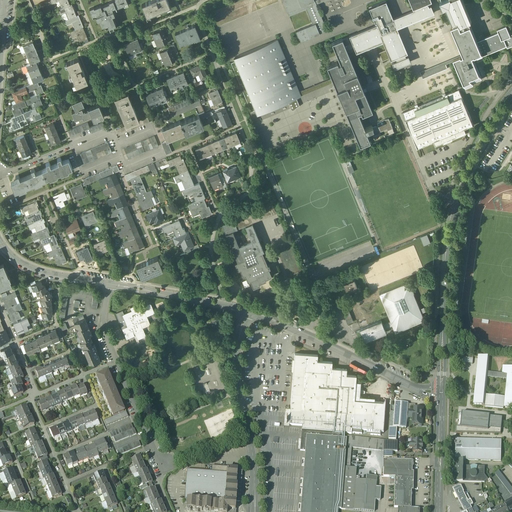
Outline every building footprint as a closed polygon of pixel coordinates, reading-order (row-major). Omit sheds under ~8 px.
[(52,0),(54,3),(59,1),(62,8),(70,5),(67,0),(52,0)] [(113,0),(109,2),(109,3),(113,11),(117,10),(116,8),(124,5),(124,6),(128,5),(126,0),(113,0)] [(167,0),(152,0),(141,5),(146,16),(146,17),(147,19),(151,17),(150,15),(156,12),(157,14),(161,13),(160,11),(167,8),(167,10),(172,8),(171,6),(170,6),(167,0)] [(314,0),(282,0),(287,12),(288,12),(314,1),(314,0)] [(431,1),(430,0),(408,0),(413,9),(426,3),(431,1)] [(445,0),(440,2),(443,10),(446,8),(453,24),(453,23),(446,8),(454,5),(455,10),(465,6),(462,0),(445,0)] [(314,1),(288,12),(289,16),(306,8),(313,24),(315,23),(319,34),(327,31),(316,4),(314,1)] [(393,18),(386,1),(369,8),(375,23),(376,23),(377,24),(381,34),(396,28),(393,18)] [(109,3),(101,7),(100,6),(94,8),(94,7),(89,9),(93,18),(96,17),(97,21),(99,20),(102,26),(105,25),(106,28),(109,27),(110,30),(114,29),(113,26),(116,25),(112,16),(115,15),(113,11),(109,3)] [(413,10),(393,18),(396,28),(433,13),(430,5),(428,6),(427,4),(426,3),(413,9),(413,10)] [(62,8),(59,10),(60,14),(65,12),(68,19),(76,16),(72,4),(62,8)] [(465,6),(455,10),(454,5),(446,8),(453,23),(453,24),(454,26),(459,24),(460,27),(462,26),(469,23),(472,22),(465,6)] [(68,19),(65,21),(67,25),(72,23),(75,30),(83,27),(78,15),(76,16),(68,19)] [(313,24),(296,31),(300,42),(320,34),(319,34),(315,23),(313,24)] [(469,23),(462,26),(460,27),(459,24),(454,26),(452,27),(463,54),(464,56),(454,60),(455,61),(466,88),(473,85),(472,83),(475,82),(482,79),(474,60),(473,59),(485,54),(485,55),(507,46),(504,39),(502,40),(501,39),(499,32),(485,38),(483,39),(480,40),(477,41),(471,26),(469,23)] [(363,30),(350,35),(350,36),(355,49),(356,52),(370,46),(383,41),(380,35),(381,34),(377,24),(363,30)] [(195,25),(175,33),(180,45),(193,40),(194,41),(200,38),(195,25)] [(506,26),(497,30),(499,32),(501,39),(502,40),(504,39),(511,37),(510,36),(506,26)] [(75,30),(70,33),(72,37),(77,35),(79,42),(87,39),(83,27),(75,30)] [(381,34),(380,35),(383,41),(386,50),(379,53),(382,61),(390,58),(390,60),(395,58),(396,61),(406,57),(404,54),(407,53),(396,28),(381,34)] [(162,29),(152,34),(154,40),(165,36),(162,29)] [(165,36),(154,40),(157,47),(167,42),(165,36)] [(350,36),(342,39),(348,52),(355,49),(350,36)] [(137,39),(125,44),(129,56),(141,50),(137,39)] [(342,39),(332,43),(336,51),(328,54),(330,58),(337,55),(341,63),(338,64),(337,62),(327,66),(360,145),(370,141),(368,137),(366,132),(373,129),(372,128),(372,126),(364,129),(358,113),(361,112),(362,115),(372,110),(348,52),(342,39)] [(264,45),(235,57),(236,61),(257,110),(258,114),(288,101),(296,98),(280,59),(277,53),(281,51),(277,40),(264,45)] [(33,42),(23,46),(26,52),(35,48),(33,42)] [(35,48),(26,52),(28,58),(38,54),(35,48)] [(170,48),(159,52),(162,59),(172,54),(170,48)] [(38,54),(28,58),(30,64),(36,62),(40,60),(38,54)] [(172,54),(162,59),(165,65),(175,61),(172,54)] [(463,54),(420,72),(421,74),(446,64),(448,64),(448,63),(450,63),(450,62),(450,63),(452,62),(452,61),(452,62),(454,61),(454,60),(464,56),(463,54)] [(485,54),(473,59),(474,60),(476,59),(478,63),(484,60),(483,56),(485,55),(485,54)] [(406,57),(396,61),(393,62),(392,63),(394,68),(410,62),(408,56),(406,56),(406,57)] [(82,68),(78,58),(66,63),(76,87),(88,82),(84,72),(82,68)] [(257,110),(236,61),(231,63),(240,85),(241,84),(244,90),(242,91),(251,112),(257,110)] [(30,64),(26,66),(29,72),(38,68),(36,62),(30,64)] [(202,64),(190,69),(193,77),(199,74),(201,80),(207,77),(202,64)] [(446,64),(421,74),(423,79),(448,68),(446,64)] [(38,68),(29,72),(31,77),(41,73),(38,68)] [(183,72),(178,75),(182,85),(188,83),(183,72)] [(41,73),(31,77),(34,83),(37,82),(43,79),(41,73)] [(182,85),(178,75),(172,77),(177,88),(182,85)] [(177,88),(172,77),(167,79),(171,90),(177,88)] [(330,79),(298,92),(300,96),(332,83),(330,79)] [(34,83),(25,87),(28,93),(34,90),(37,95),(44,92),(41,85),(39,86),(37,82),(34,83)] [(25,87),(13,92),(15,96),(13,97),(16,104),(23,101),(21,95),(28,93),(25,87)] [(163,88),(157,90),(161,101),(167,99),(163,88)] [(157,90),(151,93),(156,104),(161,101),(157,90)] [(217,90),(209,93),(214,105),(222,101),(217,90)] [(459,90),(403,113),(417,148),(433,142),(435,147),(466,134),(464,129),(474,125),(459,90)] [(115,98),(120,111),(133,106),(127,93),(115,98)] [(151,93),(146,95),(150,106),(156,104),(151,93)] [(36,95),(24,100),(27,106),(33,103),(36,108),(43,105),(40,98),(38,99),(36,95)] [(88,117),(85,110),(83,106),(84,106),(81,98),(72,102),(76,110),(72,112),(75,120),(83,117),(84,119),(88,117)] [(296,98),(288,101),(291,110),(292,110),(292,111),(293,111),(293,110),(299,106),(296,98)] [(16,104),(12,105),(14,109),(12,110),(15,117),(22,114),(20,109),(27,106),(24,100),(16,104)] [(99,104),(85,110),(88,117),(92,116),(94,120),(104,116),(99,104)] [(133,106),(120,111),(126,126),(139,120),(133,106)] [(173,106),(165,109),(167,115),(175,111),(173,106)] [(35,108),(23,113),(26,119),(32,116),(35,122),(42,119),(39,112),(37,112),(35,108)] [(232,124),(225,109),(213,114),(215,118),(214,118),(215,120),(219,119),(223,128),(232,124)] [(204,112),(198,114),(198,115),(199,115),(201,120),(206,117),(204,112)] [(15,117),(11,118),(13,122),(11,123),(14,130),(21,127),(19,122),(26,119),(23,113),(22,114),(15,117)] [(198,115),(181,123),(185,133),(186,135),(204,127),(201,120),(199,115),(198,115)] [(126,126),(116,130),(119,135),(150,122),(147,117),(139,120),(126,126)] [(388,119),(377,123),(378,126),(380,131),(381,132),(387,129),(392,127),(388,119)] [(180,121),(162,128),(167,140),(185,133),(181,123),(180,121)] [(53,123),(45,126),(48,132),(56,129),(53,123)] [(373,129),(366,132),(368,137),(380,131),(378,126),(372,128),(373,129)] [(56,129),(48,132),(50,138),(58,135),(56,129)] [(240,142),(236,132),(230,135),(234,144),(240,142)] [(24,135),(16,139),(18,144),(26,141),(24,135)] [(58,135),(50,138),(53,144),(60,141),(58,135)] [(230,135),(224,137),(228,147),(234,144),(230,135)] [(224,137),(218,139),(223,149),(228,147),(224,137)] [(218,139),(213,142),(217,152),(223,149),(218,139)] [(26,141),(18,144),(21,150),(28,147),(26,141)] [(172,152),(167,141),(162,143),(166,155),(172,152)] [(213,142),(207,144),(211,154),(217,152),(213,142)] [(211,154),(207,144),(201,146),(205,156),(211,154)] [(205,156),(201,146),(195,149),(199,159),(205,156)] [(28,147),(21,150),(23,156),(31,153),(28,147)] [(132,151),(126,153),(128,158),(139,154),(137,149),(132,151)] [(188,170),(184,160),(182,160),(180,155),(168,160),(170,166),(175,164),(179,174),(188,170)] [(59,163),(55,165),(59,174),(72,168),(68,159),(62,162),(60,158),(57,159),(59,163)] [(45,179),(59,174),(55,165),(51,166),(49,162),(46,163),(48,168),(41,170),(45,179)] [(236,166),(228,170),(227,169),(223,170),(226,178),(227,181),(228,181),(240,176),(236,166)] [(33,174),(26,176),(30,186),(45,179),(41,170),(35,172),(34,168),(31,170),(33,174)] [(194,185),(188,170),(179,174),(174,176),(176,181),(181,179),(185,189),(194,185)] [(102,178),(99,179),(101,185),(105,183),(105,184),(107,183),(108,187),(111,186),(111,187),(117,184),(119,183),(116,177),(115,177),(113,173),(105,177),(102,178)] [(218,173),(209,176),(214,189),(223,186),(218,173)] [(30,186),(26,176),(20,179),(18,175),(16,176),(17,180),(11,183),(15,192),(30,186)] [(133,178),(130,179),(137,196),(146,192),(140,175),(138,176),(135,177),(133,178)] [(81,183),(70,188),(75,200),(86,196),(82,186),(81,184),(81,183)] [(205,198),(199,183),(194,185),(185,189),(182,190),(185,197),(186,196),(186,195),(193,192),(197,202),(204,199),(205,198)] [(117,184),(111,187),(111,186),(108,187),(103,190),(105,195),(110,194),(111,194),(113,198),(115,197),(122,194),(123,194),(121,187),(119,188),(117,184)] [(146,192),(137,196),(143,209),(154,205),(150,197),(153,196),(151,190),(146,192)] [(64,191),(53,196),(58,208),(64,206),(62,201),(67,199),(67,198),(65,194),(64,191)] [(122,194),(115,197),(113,198),(107,200),(110,206),(114,204),(115,204),(117,208),(119,207),(125,205),(128,204),(125,197),(123,198),(122,194)] [(197,202),(188,205),(192,215),(199,212),(202,218),(212,214),(209,206),(207,207),(204,199),(197,202)] [(37,201),(21,208),(23,213),(28,210),(30,214),(39,210),(37,205),(38,205),(37,201)] [(261,214),(248,219),(250,224),(252,223),(276,213),(272,204),(259,210),(261,214)] [(125,205),(119,207),(117,208),(110,211),(113,217),(118,215),(120,219),(122,218),(131,215),(128,208),(126,209),(125,205)] [(159,209),(146,214),(149,222),(157,219),(158,222),(164,220),(159,209)] [(39,210),(30,214),(25,216),(27,221),(32,219),(33,223),(43,219),(40,214),(42,213),(40,210),(39,210)] [(259,210),(247,215),(248,219),(261,214),(259,210)] [(93,211),(81,216),(85,225),(90,223),(90,224),(97,221),(93,211)] [(131,215),(122,218),(120,219),(115,221),(117,227),(121,225),(122,226),(123,225),(124,229),(127,229),(135,225),(131,215)] [(247,215),(234,220),(237,229),(245,226),(250,224),(248,219),(247,215)] [(43,219),(33,223),(28,225),(30,229),(35,227),(37,231),(46,227),(44,222),(45,221),(44,218),(43,219)] [(76,218),(64,223),(70,238),(75,236),(73,231),(80,228),(76,218)] [(183,229),(179,220),(162,227),(164,233),(165,235),(166,235),(166,233),(173,230),(176,237),(186,233),(184,229),(183,229)] [(234,220),(222,225),(226,234),(233,231),(237,229),(234,220)] [(264,251),(252,223),(250,224),(245,226),(251,240),(239,246),(233,231),(226,234),(237,262),(238,262),(244,259),(241,252),(248,250),(253,248),(254,248),(257,254),(263,251),(264,251)] [(135,225),(127,229),(124,229),(119,232),(121,237),(126,236),(127,236),(129,240),(131,239),(139,236),(135,225)] [(46,227),(37,231),(32,233),(33,238),(39,236),(40,240),(41,239),(50,236),(47,230),(49,230),(47,227),(46,227)] [(188,237),(186,233),(176,237),(173,238),(176,245),(177,244),(177,243),(182,241),(183,244),(182,244),(185,250),(190,248),(193,246),(190,237),(188,237)] [(50,236),(41,239),(43,245),(50,242),(53,249),(59,246),(54,234),(50,236)] [(424,245),(431,242),(427,234),(421,237),(424,245)] [(139,236),(131,239),(129,240),(123,242),(126,248),(128,247),(130,252),(144,246),(139,236)] [(105,240),(93,244),(97,254),(102,251),(102,253),(109,250),(105,240)] [(53,249),(47,252),(49,256),(53,254),(58,264),(67,261),(61,246),(59,246),(53,249)] [(88,247),(76,252),(80,260),(83,259),(83,258),(86,257),(88,261),(93,259),(88,247)] [(257,254),(254,248),(253,248),(248,250),(241,252),(244,259),(238,262),(237,262),(235,263),(238,270),(240,269),(243,276),(245,275),(247,279),(248,282),(250,281),(257,278),(256,276),(263,273),(262,272),(269,269),(268,265),(265,259),(268,258),(265,250),(264,251),(263,251),(257,254)] [(158,256),(136,265),(141,277),(163,268),(158,256)] [(9,276),(3,264),(0,265),(0,289),(12,284),(10,280),(11,280),(9,276)] [(263,273),(256,276),(257,278),(250,281),(253,288),(260,285),(259,283),(266,280),(265,279),(271,276),(269,269),(262,272),(263,273)] [(41,280),(31,284),(33,290),(35,290),(45,285),(44,286),(43,284),(42,284),(41,280)] [(354,280),(343,284),(347,293),(358,289),(354,280)] [(409,282),(379,294),(390,321),(392,325),(395,333),(425,321),(409,282)] [(45,285),(35,290),(38,295),(40,294),(49,290),(48,290),(48,289),(47,289),(45,285)] [(49,290),(40,294),(42,300),(52,295),(52,294),(51,294),(49,290)] [(7,295),(2,297),(7,308),(20,303),(20,302),(17,303),(16,304),(13,298),(17,296),(15,291),(7,295)] [(42,300),(40,300),(42,306),(52,302),(50,298),(51,297),(51,296),(53,295),(52,295),(42,300)] [(42,306),(41,307),(43,312),(52,308),(51,304),(52,304),(51,302),(52,302),(42,306)] [(20,303),(7,308),(12,321),(13,321),(17,319),(21,318),(18,310),(22,309),(20,303)] [(150,303),(139,308),(137,304),(130,307),(131,311),(124,314),(123,311),(116,313),(122,328),(126,339),(134,336),(137,343),(140,342),(138,339),(146,336),(143,328),(150,324),(147,316),(154,313),(150,303)] [(347,307),(341,310),(347,324),(353,321),(347,307)] [(43,312),(41,313),(43,319),(53,315),(51,310),(52,310),(51,308),(52,308),(43,312)] [(18,322),(14,323),(17,331),(18,334),(27,330),(25,325),(29,323),(27,318),(18,322)] [(79,320),(74,322),(78,331),(88,326),(87,324),(88,324),(85,318),(84,318),(79,320)] [(381,320),(360,329),(365,341),(386,333),(384,328),(382,324),(381,320)] [(78,331),(77,331),(79,336),(91,331),(88,326),(78,331)] [(0,331),(0,343),(9,340),(5,329),(0,331)] [(60,339),(56,330),(49,332),(53,342),(60,339)] [(91,331),(79,336),(82,342),(91,338),(90,335),(91,333),(91,331)] [(49,332),(43,335),(47,344),(53,342),(49,332)] [(43,335),(36,338),(37,339),(40,347),(47,344),(43,335)] [(82,342),(80,343),(82,348),(84,347),(92,344),(90,341),(92,340),(91,338),(82,342)] [(37,339),(30,341),(34,351),(41,348),(40,347),(37,339)] [(30,341),(24,344),(28,353),(34,351),(30,341)] [(92,344),(84,347),(86,350),(85,351),(89,362),(90,361),(92,364),(100,361),(99,358),(99,357),(96,349),(96,348),(94,343),(92,344)] [(10,346),(1,350),(3,356),(4,356),(13,353),(10,346)] [(13,353),(4,356),(7,362),(16,358),(14,352),(13,353)] [(289,426),(302,427),(302,431),(340,433),(347,434),(352,434),(352,430),(362,431),(366,431),(372,432),(381,433),(384,433),(386,402),(374,401),(359,400),(361,382),(356,382),(356,376),(346,375),(346,369),(332,368),(332,362),(317,361),(317,355),(307,354),(294,353),(289,426)] [(71,365),(67,356),(60,359),(64,368),(71,365)] [(474,396),(473,404),(484,406),(485,395),(490,357),(479,356),(475,393),(474,396)] [(16,358),(7,362),(9,369),(18,365),(19,365),(16,358)] [(60,359),(54,361),(58,371),(64,368),(60,359)] [(58,371),(54,361),(47,364),(48,365),(51,373),(58,371)] [(9,369),(11,376),(21,372),(18,365),(9,369)] [(48,365),(41,368),(45,377),(52,374),(51,373),(48,365)] [(45,377),(41,368),(35,370),(39,380),(45,377)] [(21,372),(11,376),(14,382),(20,379),(23,378),(21,372)] [(113,386),(107,373),(96,378),(102,391),(113,386)] [(14,382),(11,383),(13,390),(20,387),(23,386),(20,379),(14,382)] [(83,385),(77,388),(80,396),(81,397),(87,395),(83,385)] [(76,386),(70,389),(74,398),(80,396),(77,388),(76,386)] [(113,386),(102,391),(108,404),(118,399),(113,386)] [(13,390),(11,391),(14,397),(23,393),(20,387),(13,390)] [(70,389),(63,392),(67,401),(74,398),(70,389)] [(63,392),(57,394),(57,395),(61,404),(67,401),(63,392)] [(57,395),(51,398),(55,407),(61,404),(57,395)] [(505,397),(486,395),(485,395),(484,405),(485,405),(485,407),(504,409),(504,407),(505,398),(505,397)] [(51,398),(45,400),(49,410),(55,407),(51,398)] [(118,399),(108,404),(113,417),(124,412),(118,399)] [(49,410),(45,400),(38,403),(42,412),(49,410)] [(408,403),(395,402),(394,412),(393,427),(395,427),(406,428),(407,416),(408,411),(408,403)] [(26,407),(15,411),(17,416),(29,412),(26,407)] [(423,409),(418,409),(415,409),(415,412),(409,411),(408,411),(407,416),(409,416),(409,417),(413,417),(413,420),(416,420),(415,424),(422,424),(423,419),(422,419),(422,413),(423,413),(423,409)] [(94,411),(88,414),(92,424),(98,421),(94,411)] [(29,412),(17,416),(19,421),(30,416),(29,412)] [(113,417),(112,417),(114,423),(128,417),(126,412),(113,417)] [(461,428),(488,431),(490,417),(490,416),(462,413),(462,415),(461,426),(461,427),(461,428)] [(88,414),(81,417),(85,425),(85,426),(92,424),(88,414)] [(30,416),(19,421),(23,429),(34,424),(31,416),(30,416)] [(81,416),(75,419),(79,428),(85,425),(81,417),(81,416)] [(488,431),(461,428),(461,427),(456,427),(456,433),(488,434),(501,434),(503,418),(490,417),(488,431)] [(79,428),(75,419),(68,421),(69,422),(72,431),(79,428)] [(69,422),(62,425),(66,434),(73,431),(72,431),(69,422)] [(62,425),(56,427),(60,437),(66,434),(62,425)] [(56,427),(49,430),(53,440),(60,437),(56,427)] [(35,430),(25,435),(28,441),(37,437),(35,430)] [(340,433),(302,431),(300,451),(305,451),(306,436),(339,439),(340,433)] [(339,439),(306,436),(305,451),(300,511),(337,511),(338,509),(341,510),(344,468),(346,447),(346,439),(339,439)] [(346,439),(346,447),(352,448),(384,451),(384,441),(347,436),(346,439)] [(37,437),(28,441),(30,448),(32,447),(40,444),(37,437)] [(107,448),(104,440),(98,442),(103,453),(108,450),(107,448)] [(422,441),(413,440),(413,444),(410,444),(410,449),(413,449),(413,452),(422,452),(422,448),(423,448),(423,445),(422,445),(422,441)] [(501,441),(456,440),(456,451),(456,460),(464,460),(501,461),(501,441)] [(389,441),(384,441),(384,451),(393,452),(397,452),(398,441),(394,441),(389,441)] [(98,442),(96,443),(96,445),(94,446),(95,447),(98,455),(103,453),(98,442)] [(40,444),(32,447),(35,453),(45,449),(42,443),(40,444)] [(95,447),(92,448),(92,446),(89,447),(93,458),(98,456),(98,455),(95,447)] [(89,447),(84,450),(88,459),(88,460),(93,458),(89,447)] [(83,448),(78,450),(83,461),(88,459),(84,450),(83,448)] [(45,449),(35,453),(38,460),(40,459),(47,456),(45,449)] [(83,461),(78,450),(73,452),(73,453),(78,463),(83,461)] [(73,453),(68,456),(72,465),(73,466),(78,464),(78,463),(73,453)] [(68,455),(63,457),(67,467),(72,465),(68,456),(68,455)] [(7,457),(0,460),(3,467),(12,463),(10,457),(7,457)] [(134,459),(131,461),(134,467),(143,463),(140,457),(134,459)] [(413,461),(384,460),(383,477),(395,477),(395,479),(394,508),(399,508),(412,508),(413,461)] [(456,460),(453,460),(452,482),(463,482),(464,466),(464,460),(456,460)] [(42,464),(38,466),(40,473),(50,469),(47,463),(47,462),(42,464)] [(143,463),(134,467),(136,474),(137,473),(146,470),(143,463)] [(211,472),(187,470),(185,500),(211,502),(225,503),(225,501),(228,468),(228,467),(212,466),(211,472)] [(485,467),(464,466),(463,482),(484,483),(488,480),(485,475),(485,467)] [(242,469),(228,468),(225,501),(236,502),(240,503),(241,490),(242,469)] [(376,488),(377,477),(366,476),(366,481),(359,481),(359,477),(356,477),(356,468),(350,468),(348,468),(345,510),(374,511),(375,500),(380,501),(381,488),(376,488)] [(12,469),(3,473),(6,480),(15,476),(12,469)] [(50,469),(40,473),(43,480),(44,479),(52,476),(50,469)] [(146,470),(137,473),(140,480),(150,476),(147,469),(146,470)] [(511,495),(511,494),(511,487),(499,471),(495,474),(511,495)] [(103,473),(93,477),(96,483),(105,479),(103,473)] [(52,476),(44,479),(47,486),(56,482),(53,475),(52,476)] [(15,476),(6,480),(9,487),(11,486),(18,483),(15,476)] [(152,482),(150,476),(140,480),(143,486),(146,485),(151,483),(152,482)] [(105,479),(96,483),(99,490),(100,489),(108,486),(105,479)] [(18,483),(11,486),(13,492),(23,488),(20,482),(18,483)] [(56,482),(47,486),(49,492),(59,488),(56,482)] [(108,486),(100,489),(102,496),(112,492),(109,485),(108,486)] [(465,495),(461,486),(455,486),(455,488),(453,489),(464,511),(465,511),(466,511),(472,509),(470,506),(469,502),(468,501),(465,495)] [(23,488),(13,492),(16,499),(26,495),(23,488)] [(59,488),(49,492),(52,499),(62,495),(59,488)] [(154,488),(145,492),(148,499),(158,495),(155,488),(154,488)] [(112,492),(102,496),(105,502),(115,498),(112,492)] [(158,495),(148,499),(151,505),(152,505),(160,501),(158,495)] [(115,498),(105,502),(108,509),(112,507),(117,505),(115,498)] [(211,502),(187,500),(186,510),(210,511),(211,502)] [(160,501),(152,505),(154,511),(164,507),(161,501),(160,501)] [(235,511),(236,502),(225,501),(225,503),(211,502),(210,511),(215,511),(235,511)]
